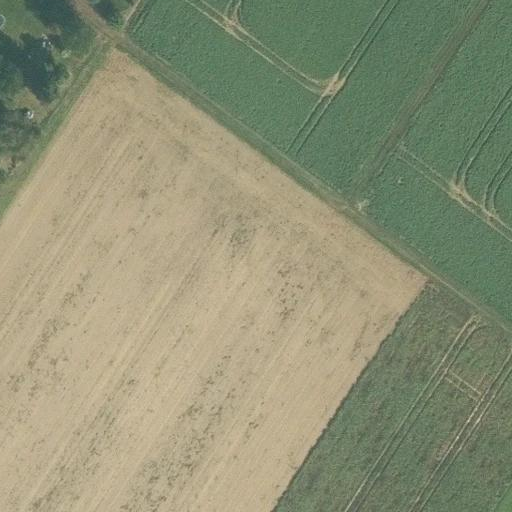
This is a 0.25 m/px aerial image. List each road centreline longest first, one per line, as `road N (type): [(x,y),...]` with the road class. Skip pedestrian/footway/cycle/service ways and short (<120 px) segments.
road 1 (track): [(67,0),(511,331)]
road 2 (track): [(486,0),(346,209)]
